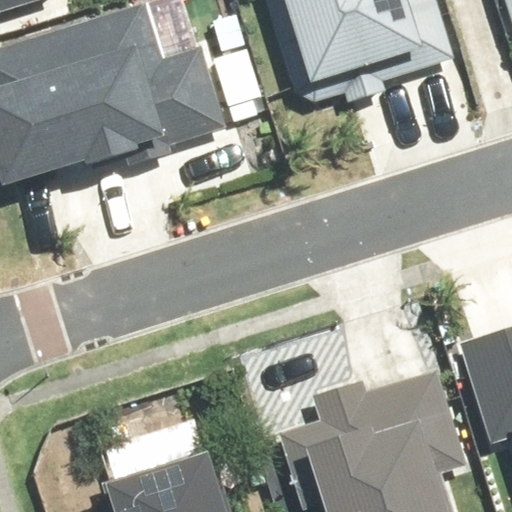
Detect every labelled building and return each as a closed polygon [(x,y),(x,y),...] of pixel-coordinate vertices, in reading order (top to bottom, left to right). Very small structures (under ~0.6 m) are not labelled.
[(0,0),(0,15),(48,0),(0,0)] [(266,0),(300,108),(425,70),(403,0),(266,0)] [(142,8),(0,51),(0,202),(7,224),(240,153),(210,55),(161,70),(142,8)] [(511,511),(511,334),(445,355),(493,511),(511,511)] [(467,511),(424,371),(263,420),(291,511),(467,511)] [(155,394),(69,420),(97,511),(228,511),(212,460),(178,471),(155,394)]
